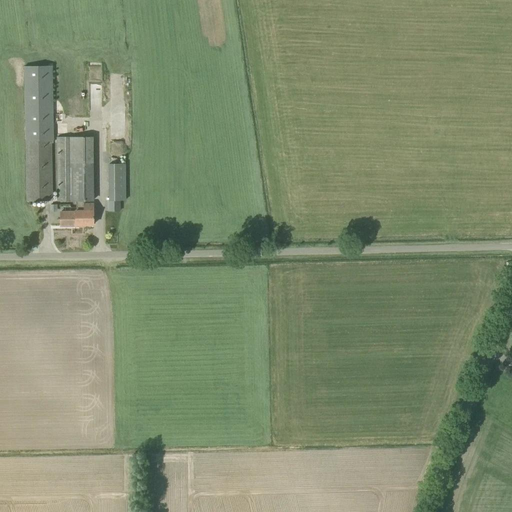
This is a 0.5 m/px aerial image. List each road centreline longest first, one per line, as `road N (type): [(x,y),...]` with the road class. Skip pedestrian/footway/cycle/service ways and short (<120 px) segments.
road 1 (unclassified): [(0,257),(511,248)]
road 2 (unclassified): [(425,511),(511,293)]
